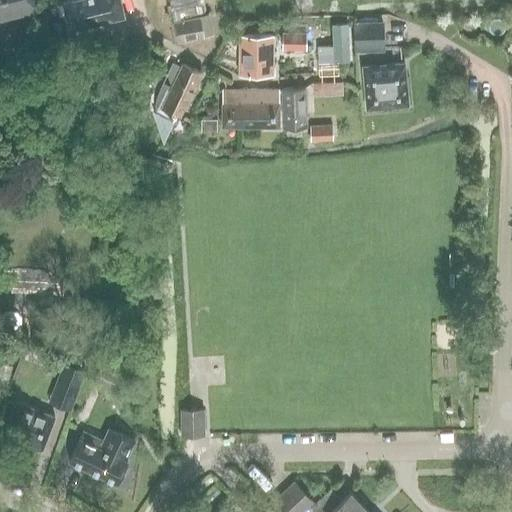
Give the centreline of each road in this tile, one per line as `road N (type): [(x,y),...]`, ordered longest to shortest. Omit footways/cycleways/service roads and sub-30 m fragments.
road 1 (residential): [(158,511),(185,474),(226,454),(503,450)]
road 2 (residential): [(500,411),(511,150)]
